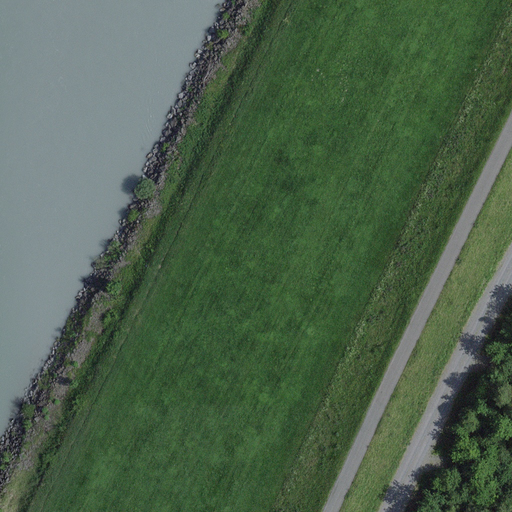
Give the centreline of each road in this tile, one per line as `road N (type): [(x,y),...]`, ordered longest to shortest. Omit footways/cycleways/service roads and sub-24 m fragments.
road 1 (track): [(511,138),(335,511)]
road 2 (track): [(400,511),(511,272)]
